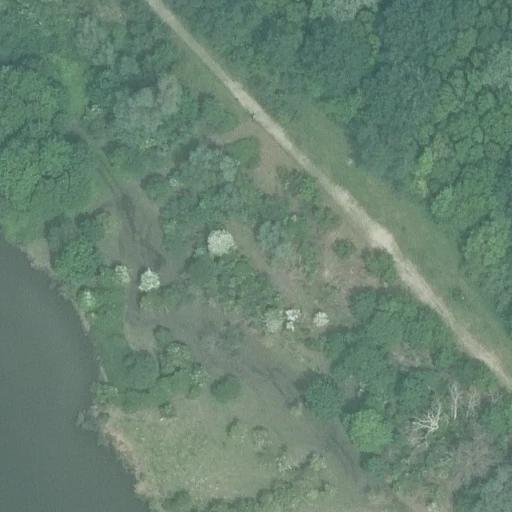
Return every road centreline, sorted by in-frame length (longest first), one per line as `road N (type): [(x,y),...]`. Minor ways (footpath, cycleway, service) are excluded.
road 1 (track): [(511,463),(337,265),(93,44),(56,0)]
road 2 (track): [(164,0),(329,194),(511,385)]
